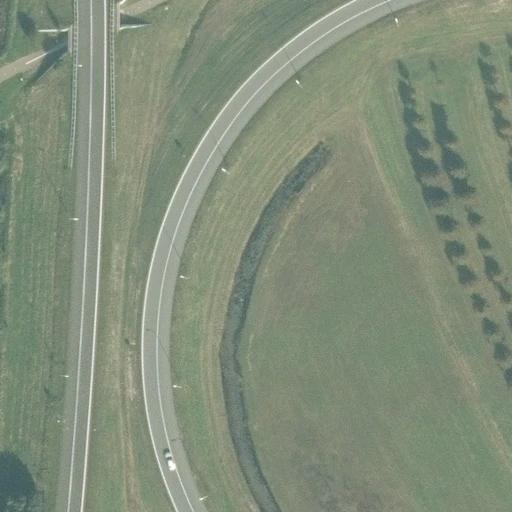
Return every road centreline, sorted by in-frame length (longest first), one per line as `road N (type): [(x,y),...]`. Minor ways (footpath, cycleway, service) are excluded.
road 1 (motorway): [(183,511),(156,427),(151,379),(156,280),(182,196),(251,90),(304,42),(374,0)]
road 2 (motorway): [(95,0),(91,266),(72,511)]
